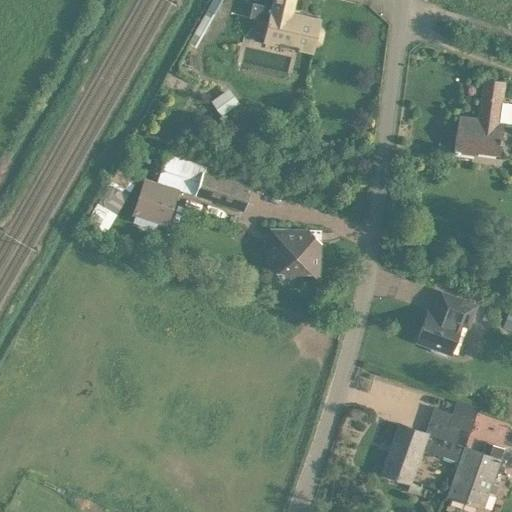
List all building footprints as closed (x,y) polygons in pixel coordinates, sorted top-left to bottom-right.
[(250,2),(247,17),(264,21),(260,41),(311,52),(313,43),(316,44),(319,41),(321,29),(321,25),(317,24),(319,16),(292,10),(293,0),(269,0),(268,6),(250,2)] [(472,151),(497,154),(502,120),(498,120),(503,79),(480,76),(474,115),(457,113),(451,151),(454,152),(458,151),(472,153),(472,151)] [(236,103),(225,88),(207,100),(218,116),(236,103)] [(156,177),(193,189),(201,164),(164,152),(156,177)] [(113,216),(135,177),(115,166),(93,204),(113,216)] [(200,170),(193,192),(240,207),(247,186),(200,170)] [(142,179),(130,214),(163,224),(174,189),(142,179)] [(317,278),(318,228),(268,227),(268,228),(276,236),(275,269),(307,270),(315,278),(317,278)] [(429,348),(445,353),(446,349),(449,350),(459,320),(466,322),(473,301),(438,289),(431,310),(425,308),(415,339),(430,344),(429,348)] [(511,309),(505,307),(499,322),(511,326),(511,309)] [(396,421),(378,471),(409,481),(421,448),(456,460),(462,443),(453,441),(457,428),(468,432),(473,418),(470,417),(473,406),(453,399),(450,409),(445,425),(427,419),(422,430),(396,421)] [(116,424),(105,448),(150,468),(151,468),(162,473),(150,498),(180,511),(218,511),(226,494),(165,466),(164,467),(153,462),(161,445),(116,424)] [(456,460),(444,494),(481,507),(499,456),(498,456),(502,447),(483,440),(480,450),(462,443),(456,460)]
